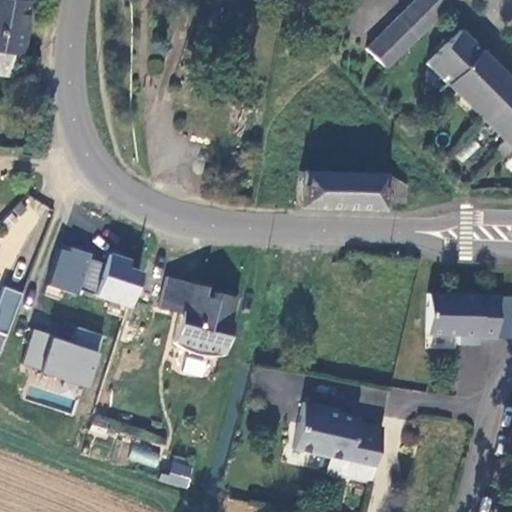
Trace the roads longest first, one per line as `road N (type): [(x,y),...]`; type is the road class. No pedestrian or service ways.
road 1 (tertiary): [(511,234),(252,231),(154,210),(117,186),(84,148),(69,75),(77,0)]
road 2 (residential): [(511,364),(495,391),(466,511)]
